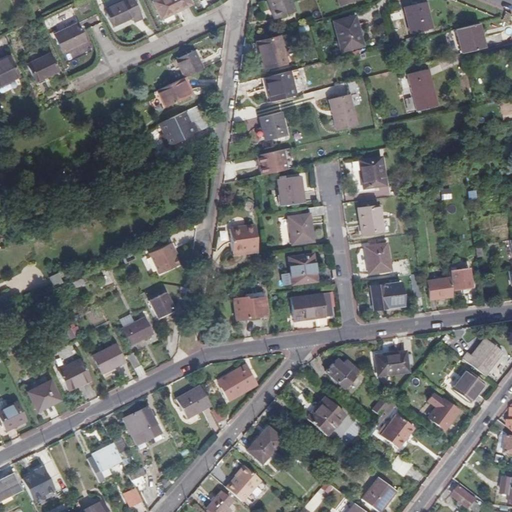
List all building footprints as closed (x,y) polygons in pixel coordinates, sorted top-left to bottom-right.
[(138,18),(129,0),(119,0),(120,0),(101,9),(109,27),(128,18),(130,22),(138,18)] [(185,5),(182,0),(146,0),(155,19),(185,5)] [(291,12),(287,0),(264,0),(271,19),(291,12)] [(428,29),(422,2),(401,7),(408,33),(428,29)] [(400,11),(391,13),(393,20),(402,18),(400,11)] [(357,47),(350,18),(330,23),(338,52),(357,47)] [(462,53),(483,47),(480,35),(479,34),(475,35),(475,30),(478,29),(477,28),(476,22),(455,27),(462,53)] [(82,41),(74,23),(51,35),(59,52),(82,41)] [(262,70),(285,64),(278,37),(255,43),(258,54),(260,53),(262,60),(260,61),(262,70)] [(183,76),(202,67),(193,49),(174,58),(183,76)] [(53,70),(45,54),(22,65),(30,81),(53,70)] [(0,82),(14,76),(5,57),(0,59),(0,82)] [(435,107),(427,70),(406,75),(415,112),(435,107)] [(479,82),(471,84),(474,94),(491,90),(486,71),(477,73),(479,82)] [(270,103),(295,97),(288,73),(263,79),(270,103)] [(470,75),(471,84),(479,82),(477,73),(470,75)] [(191,93),(183,76),(180,78),(188,94),(191,93)] [(188,94),(180,78),(156,89),(163,106),(188,94)] [(354,80),(346,83),(350,92),(357,89),(354,80)] [(356,125),(349,95),(329,101),(336,130),(356,125)] [(411,97),(404,99),(407,112),(414,110),(411,97)] [(191,122),(195,131),(207,125),(197,103),(182,111),(188,123),(191,122)] [(182,111),(159,122),(163,131),(160,133),(166,145),(195,131),(191,122),(188,123),(182,111)] [(287,137),(281,113),(260,118),(263,130),(258,132),(260,142),(265,141),(265,143),(287,137)] [(257,166),(259,175),(286,169),(282,151),(255,157),(256,160),(253,160),(254,166),(257,166)] [(141,165),(153,160),(150,153),(138,158),(141,165)] [(385,186),(381,158),(359,160),(363,188),(385,186)] [(281,205),(303,202),(300,175),(287,177),(287,174),(279,175),(279,178),(278,178),(281,205)] [(68,185),(63,175),(54,180),(59,190),(68,185)] [(17,188),(22,186),(19,180),(9,185),(11,190),(16,187),(17,188)] [(466,191),(468,203),(475,202),(474,189),(466,191)] [(450,207),(448,196),(440,198),(441,209),(450,207)] [(379,232),(375,206),(356,209),(360,234),(379,232)] [(308,209),(309,217),(324,215),(323,207),(308,209)] [(291,244),(312,240),(308,214),(287,217),(291,244)] [(257,249),(254,225),(230,228),(233,252),(257,249)] [(172,252),(168,242),(146,252),(155,273),(175,264),(171,256),(172,252)] [(366,274),(388,271),(385,243),(362,247),(366,274)] [(119,260),(121,265),(134,259),(131,254),(119,260)] [(292,284),(315,280),(312,254),(288,257),(292,284)] [(471,287),(468,268),(451,271),(453,290),(471,287)] [(58,272),(48,276),(52,286),(62,282),(58,272)] [(412,287),(420,286),(418,273),(410,274),(412,287)] [(82,283),(80,278),(70,283),(72,288),(82,283)] [(429,299),(452,296),(449,278),(427,281),(429,299)] [(401,305),(398,282),(369,287),(372,310),(401,305)] [(137,294),(149,289),(147,283),(134,289),(137,294)] [(171,309),(163,293),(146,301),(155,317),(171,309)] [(266,315),(263,293),(239,296),(242,319),(266,315)] [(330,306),(328,293),(291,298),(293,317),(314,314),(315,318),(331,316),(330,306)] [(125,346),(150,335),(142,319),(118,331),(125,346)] [(69,327),(73,334),(78,332),(74,325),(69,327)] [(67,342),(75,338),(73,334),(69,327),(62,331),(67,342)] [(446,333),(439,342),(444,346),(452,337),(446,333)] [(464,352),(459,358),(481,374),(499,350),(482,337),(476,344),(477,345),(469,355),(464,352)] [(121,363),(113,345),(91,356),(99,373),(121,363)] [(405,371),(402,351),(373,355),(376,379),(381,384),(388,382),(386,373),(405,371)] [(125,355),(132,368),(137,365),(131,353),(125,355)] [(344,368),(334,358),(322,371),(334,380),(344,368)] [(65,391),(88,379),(77,361),(56,371),(65,391)] [(137,365),(132,368),(136,377),(143,373),(139,365),(137,365)] [(253,384),(241,365),(215,381),(225,400),(253,384)] [(464,369),(457,379),(461,382),(468,373),(464,369)] [(461,382),(457,379),(451,387),(467,400),(480,383),(468,373),(461,382)] [(196,374),(193,377),(198,385),(201,383),(196,374)] [(208,403),(198,385),(173,400),(184,418),(208,403)] [(57,403),(48,386),(26,397),(35,414),(57,403)] [(303,418),(323,434),(341,414),(321,396),(303,418)] [(376,414),(385,403),(377,396),(368,407),(376,414)] [(398,406),(390,399),(388,402),(391,405),(396,409),(398,406)] [(441,430),(454,413),(439,400),(425,418),(441,430)] [(23,421),(14,403),(3,408),(0,402),(0,401),(0,427),(2,431),(23,421)] [(294,410),(283,401),(278,407),(282,409),(289,415),(294,410)] [(380,411),(384,414),(391,405),(388,402),(380,411)] [(210,410),(216,422),(225,418),(218,404),(211,408),(211,409),(210,410)] [(155,428),(145,407),(121,418),(129,435),(138,430),(140,435),(155,428)] [(289,415),(282,409),(275,418),(282,424),(289,415)] [(380,411),(371,422),(375,425),(384,414),(380,411)] [(395,448),(412,428),(394,414),(385,426),(381,422),(374,431),(378,434),(395,448)] [(346,436),(356,425),(345,415),(335,425),(346,436)] [(499,429),(498,432),(495,451),(511,454),(511,432),(505,426),(503,425),(496,419),(492,424),(499,429)] [(277,439),(263,427),(243,450),(257,462),(277,439)] [(84,457),(96,481),(102,478),(100,474),(106,471),(104,465),(118,458),(110,443),(90,452),(90,453),(84,457)] [(494,452),(492,460),(501,462),(502,454),(494,452)] [(387,465),(400,475),(409,462),(396,453),(387,465)] [(41,476),(34,461),(21,468),(28,483),(41,476)] [(235,471),(223,487),(239,500),(257,479),(240,464),(235,470),(235,471)] [(126,474),(129,480),(143,474),(140,467),(126,474)] [(0,496),(16,489),(9,475),(0,479),(0,496)] [(392,490),(375,477),(358,499),(374,511),(392,490)] [(499,495),(506,496),(508,480),(501,479),(499,495)] [(121,493),(127,507),(141,501),(135,487),(121,493)] [(473,511),(478,506),(472,501),(473,499),(457,488),(450,497),(466,509),(467,507),(473,511)] [(210,511),(224,511),(227,509),(224,506),(229,501),(217,490),(203,506),(210,511)] [(77,511),(104,511),(99,500),(77,511)]
